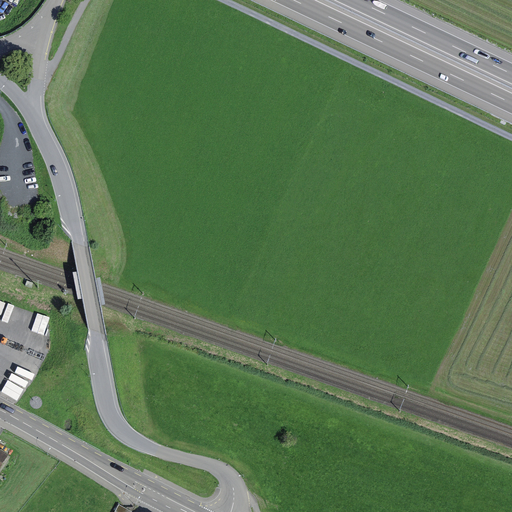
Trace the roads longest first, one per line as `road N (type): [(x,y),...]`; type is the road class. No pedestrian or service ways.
road 1 (residential): [(36,120),(78,243),(110,415),(141,444),(225,471),(231,511)]
road 2 (track): [(511,136),(224,0)]
road 3 (motorway): [(296,0),(511,101)]
road 4 (primary): [(193,511),(0,409)]
road 5 (motorway): [(511,71),(360,0)]
